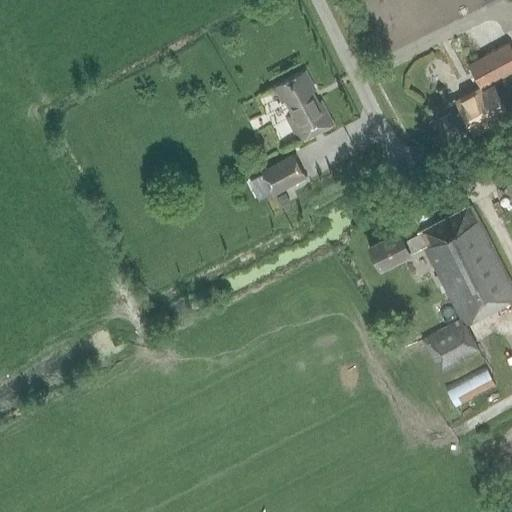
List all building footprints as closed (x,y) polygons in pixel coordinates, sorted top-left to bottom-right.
[(481,88),(444,108),(445,109),(433,116),(449,146),(463,138),(464,139),(509,114),(492,82),(511,71),(511,49),(508,42),(468,64),(481,88)] [(315,89),(305,71),(274,87),(282,102),(285,101),(293,115),(286,119),(299,142),(333,124),(321,101),(318,102),(312,91),(315,89)] [(442,100),(448,96),(444,88),(437,92),(442,100)] [(306,177),(293,153),(260,171),(273,195),(306,177)] [(409,253),(424,246),(461,319),(422,339),(439,372),(480,351),(465,323),(511,300),(511,283),(471,204),(417,233),(418,234),(403,241),(399,232),(369,247),(380,269),(410,254),(409,253)] [(458,406),(497,387),(486,367),(446,386),(458,406)]
